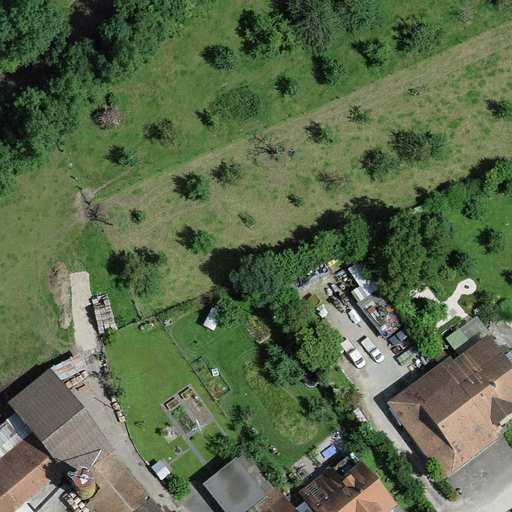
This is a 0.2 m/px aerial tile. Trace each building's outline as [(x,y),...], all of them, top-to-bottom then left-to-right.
[(397,400),(389,406),(434,469),(511,412),(511,377),(487,342),(451,369),(447,363),(397,400)] [(19,413),(15,417),(50,459),(54,455),(66,468),(76,481),(86,473),(106,457),(48,383),(15,409),(19,413)] [(15,417),(0,429),(0,511),(13,511),(66,468),(54,455),(50,459),(15,417)] [(123,511),(143,496),(109,456),(106,457),(86,473),(99,490),(82,504),(89,511),(123,511)] [(350,456),(299,497),(310,511),(381,511),(390,506),(350,456)] [(291,511),(274,490),(252,509),(251,508),(246,511),(291,511)]
